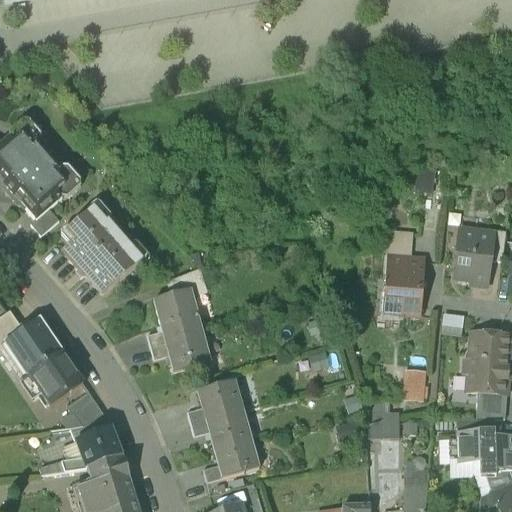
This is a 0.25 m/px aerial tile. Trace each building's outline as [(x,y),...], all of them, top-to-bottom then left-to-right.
[(20,126),(0,144),(0,175),(7,183),(6,188),(12,195),(17,195),(26,205),(24,207),(36,220),(37,221),(50,209),(75,188),(60,171),(63,168),(38,140),(35,143),(20,126)] [(75,240),(63,250),(86,277),(88,276),(105,294),(143,261),(130,245),(133,243),(111,218),(107,222),(94,207),(67,230),(75,240)] [(42,237),(60,220),(50,209),(37,221),(36,220),(31,224),(42,237)] [(492,229),(459,225),(457,244),(460,245),(456,274),(471,276),(471,281),(488,283),(491,256),(495,229),(492,229)] [(493,226),(492,229),(495,229),(491,256),(502,257),(506,227),(493,226)] [(426,256),(387,252),(383,296),(385,296),(384,309),(401,311),(401,313),(420,315),(426,256)] [(185,275),(166,282),(170,296),(190,290),(191,292),(206,288),(201,269),(185,275)] [(163,334),(166,344),(203,334),(191,292),(190,290),(170,296),(153,301),(163,334)] [(443,309),(442,329),(460,330),(461,310),(443,309)] [(6,342),(21,332),(9,313),(0,318),(0,346),(1,348),(7,344),(6,342)] [(61,354),(38,320),(21,332),(6,342),(7,344),(19,363),(21,361),(30,375),(61,354)] [(470,357),(466,356),(465,372),(469,373),(468,390),(508,393),(511,333),(472,330),(470,357)] [(151,349),(166,344),(163,334),(148,338),(151,349)] [(203,334),(166,344),(169,356),(174,374),(211,363),(203,334)] [(154,360),(169,356),(166,344),(151,349),(154,360)] [(332,347),(307,352),(310,369),(335,364),(332,347)] [(61,354),(30,375),(21,380),(32,396),(41,391),(51,406),(82,385),(61,354)] [(403,365),(402,397),(427,398),(428,366),(403,365)] [(202,410),(206,422),(244,411),(236,382),(197,392),(202,410)] [(63,421),(68,429),(72,428),(82,427),(105,418),(88,393),(68,407),(73,414),(63,421)] [(502,413),(503,404),(493,403),(493,396),(477,396),(476,413),(502,413)] [(400,435),(400,408),(389,408),(389,398),(368,398),(368,434),(400,435)] [(202,410),(187,414),(190,426),(206,422),(202,410)] [(244,411),(206,422),(209,433),(214,450),(251,440),(244,411)] [(495,417),(457,418),(457,429),(495,428),(495,417)] [(82,427),(72,428),(76,441),(111,429),(108,423),(105,418),(82,427)] [(206,422),(190,426),(193,438),(209,433),(206,422)] [(511,432),(495,432),(495,428),(457,429),(457,461),(478,461),(478,475),(494,475),(494,468),(511,467),(511,432)] [(111,429),(76,441),(83,461),(86,470),(118,458),(121,457),(111,429)] [(251,440),(214,450),(218,467),(222,480),(260,469),(251,440)] [(86,470),(83,461),(65,467),(56,451),(45,455),(51,475),(86,470)] [(118,458),(86,470),(90,484),(126,473),(123,460),(119,461),(118,458)] [(222,480),(218,467),(203,470),(207,484),(222,480)] [(138,511),(126,473),(90,484),(73,489),(80,511),(138,511)] [(511,481),(492,488),(496,501),(499,500),(498,498),(511,493),(511,481)] [(407,485),(404,509),(425,511),(427,487),(407,485)] [(511,511),(511,493),(498,498),(499,500),(503,511),(511,511)]
